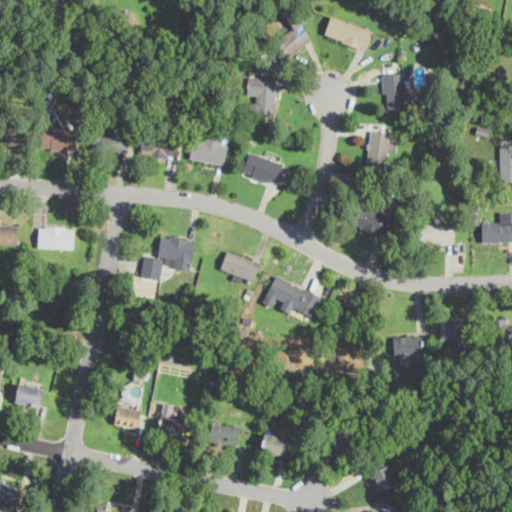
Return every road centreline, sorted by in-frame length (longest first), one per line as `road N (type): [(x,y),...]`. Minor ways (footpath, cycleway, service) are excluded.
road 1 (residential): [(511,280),(385,277),(241,210),(191,197),(0,182)]
road 2 (residential): [(125,191),(57,511)]
road 3 (residential): [(69,451),(326,503)]
road 4 (residential): [(300,239),(327,161),(330,85)]
